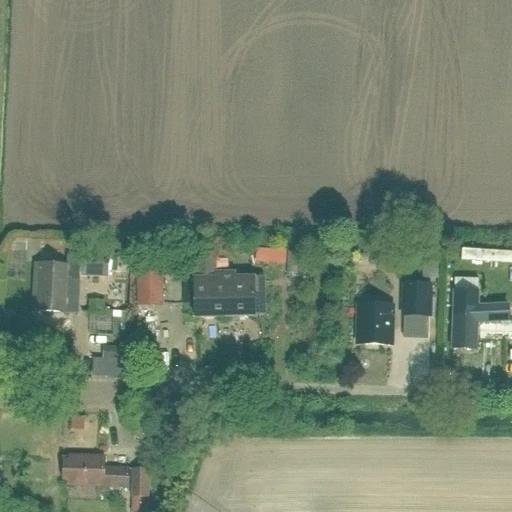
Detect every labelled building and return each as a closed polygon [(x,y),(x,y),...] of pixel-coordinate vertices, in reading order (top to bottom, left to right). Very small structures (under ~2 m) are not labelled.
[(511,244),(457,242),(457,259),(511,261),(511,244)] [(421,278),(437,278),(438,251),(422,251),(421,278)] [(108,280),(109,256),(79,254),(78,278),(108,280)] [(162,306),(161,262),(135,262),(136,307),(162,306)] [(195,319),(254,317),(253,278),(234,278),(234,274),(215,274),(215,262),(195,262),(195,279),(194,279),(195,319)] [(64,313),(67,266),(40,265),(36,312),(64,313)] [(403,284),(402,316),(429,317),(430,285),(403,284)] [(506,325),(507,310),(477,309),(478,294),(453,293),(453,314),(452,349),(476,350),(477,324),(506,325)] [(357,305),(356,346),(392,347),(392,331),(393,322),(392,322),(393,306),(357,305)] [(197,345),(196,333),(180,335),(181,346),(197,345)] [(511,342),(500,343),(500,358),(511,358),(511,342)] [(128,489),(128,470),(104,469),(104,457),(68,457),(68,462),(63,462),(63,481),(67,481),(67,486),(128,489)] [(131,470),(130,511),(151,511),(152,499),(148,499),(149,470),(131,470)]
